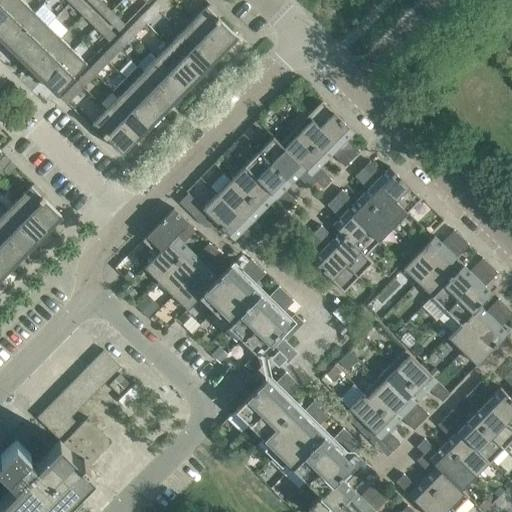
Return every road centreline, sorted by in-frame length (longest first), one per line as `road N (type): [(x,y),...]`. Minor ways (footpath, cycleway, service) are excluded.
road 1 (residential): [(90,291),(92,259),(305,40)]
road 2 (residential): [(115,511),(207,418),(195,393),(90,291)]
road 3 (residential): [(511,242),(355,89)]
road 4 (residential): [(0,384),(90,291)]
road 5 (residential): [(355,89),(445,0)]
